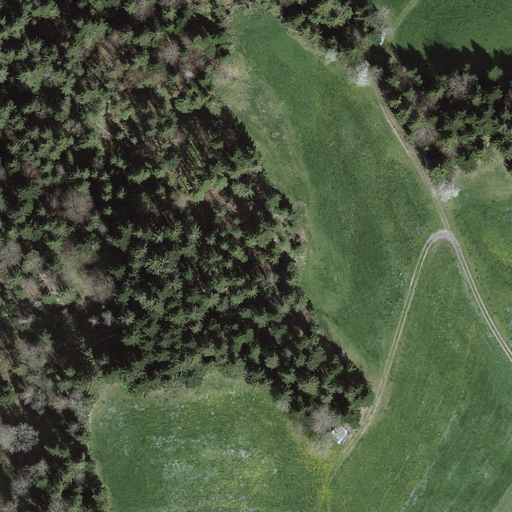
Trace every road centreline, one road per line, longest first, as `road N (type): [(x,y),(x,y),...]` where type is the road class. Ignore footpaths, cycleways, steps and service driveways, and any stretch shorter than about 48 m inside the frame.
road 1 (track): [(341,463),(373,420),(426,251),(434,238),(454,235)]
road 2 (track): [(429,173),(480,305),(511,356)]
